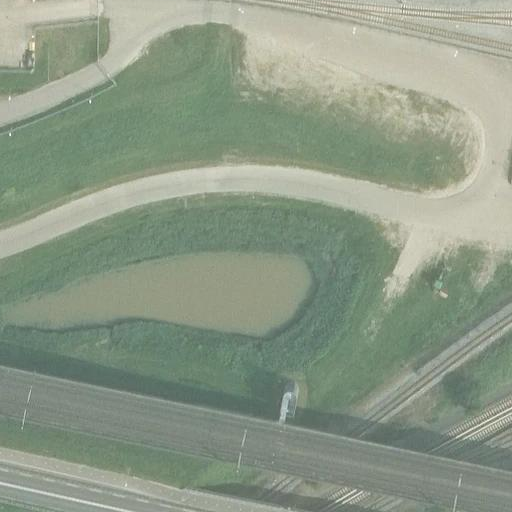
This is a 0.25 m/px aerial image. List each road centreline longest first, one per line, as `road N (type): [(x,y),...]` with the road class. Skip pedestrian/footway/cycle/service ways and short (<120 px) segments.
road 1 (unclassified): [(0,245),(134,194),(228,180),(293,183),(483,225),(511,110)]
road 2 (unclassified): [(511,94),(229,14),(154,9)]
road 3 (secondary): [(157,511),(0,478)]
